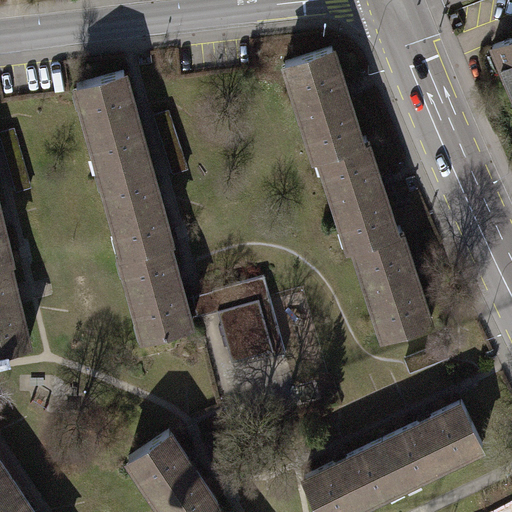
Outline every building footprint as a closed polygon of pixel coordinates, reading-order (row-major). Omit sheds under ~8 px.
[(511,34),(490,44),(511,97),(511,34)] [(336,47),(279,66),(308,154),(313,152),(345,250),(351,247),(379,333),(432,315),(418,271),(404,227),(400,228),(383,178),(370,137),(366,138),(349,88),(336,47)] [(120,71),(75,82),(139,332),(184,320),(174,281),(150,188),(130,107),(120,71)] [(0,346),(26,340),(23,326),(11,274),(0,223),(0,346)] [(213,289),(232,359),(272,348),(274,354),(285,351),(264,275),(213,289)] [(441,343),(403,358),(409,373),(447,358),(441,343)] [(459,400),(303,469),(321,511),(327,511),(389,485),(463,452),(479,445),(459,400)] [(165,427),(125,456),(164,511),(218,511),(210,501),(215,498),(208,488),(165,427)] [(0,465),(0,511),(30,511),(3,471),(0,465)]
